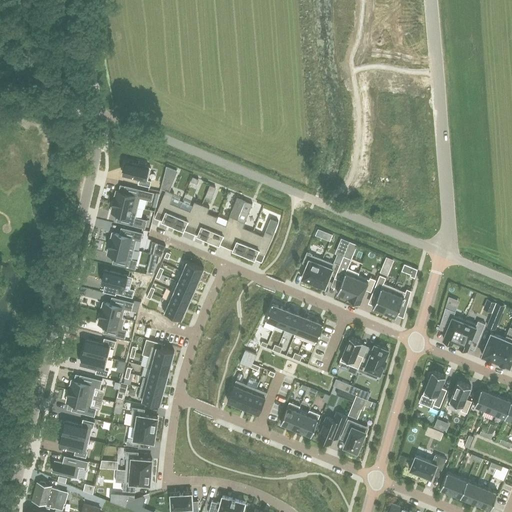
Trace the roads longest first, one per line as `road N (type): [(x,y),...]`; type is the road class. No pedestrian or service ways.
road 1 (residential): [(97,113),(442,253)]
road 2 (residential): [(21,464),(95,161),(97,113)]
road 3 (residential): [(442,253),(446,182),(430,0)]
road 4 (residential): [(179,399),(166,481),(205,480),(277,501)]
road 5 (residential): [(225,265),(179,399)]
road 6 (residential): [(377,478),(415,342)]
road 7 (residential): [(259,430),(377,478)]
